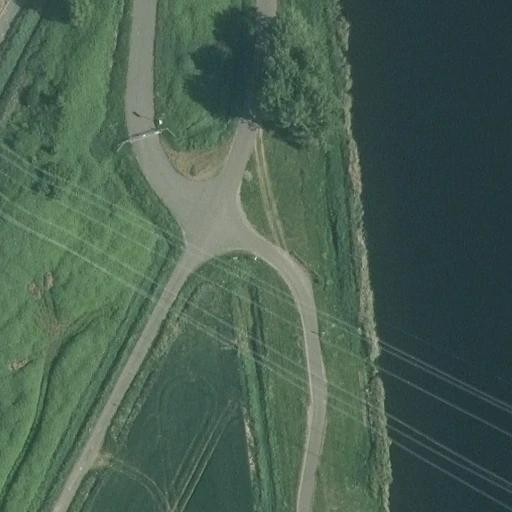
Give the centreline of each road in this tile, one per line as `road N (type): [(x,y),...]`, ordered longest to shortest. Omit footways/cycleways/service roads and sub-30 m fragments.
road 1 (unclassified): [(310,511),(318,382),(303,280),(211,228)]
road 2 (unclassified): [(61,511),(211,228)]
road 3 (unclassified): [(211,228),(259,96),(262,0)]
